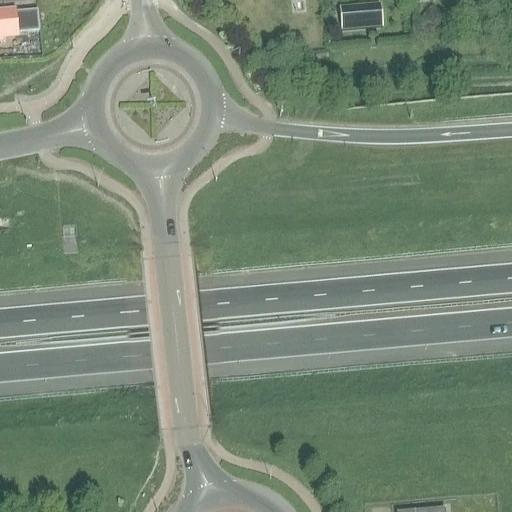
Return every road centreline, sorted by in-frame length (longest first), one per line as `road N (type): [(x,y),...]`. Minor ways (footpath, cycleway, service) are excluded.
road 1 (motorway): [(511,273),(0,319)]
road 2 (motorway): [(0,374),(511,329)]
road 3 (motorway): [(511,130),(331,137),(210,115)]
road 4 (tertiary): [(192,452),(158,168)]
